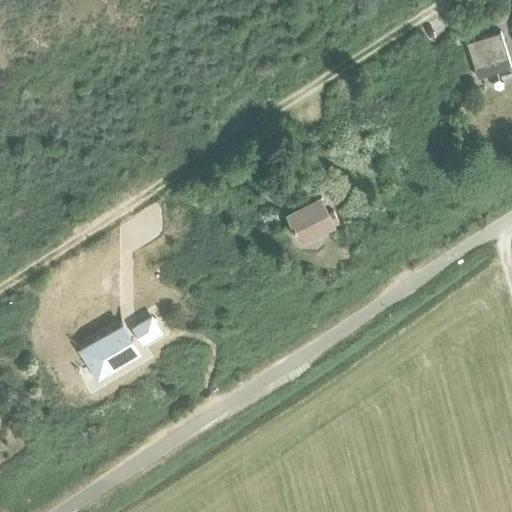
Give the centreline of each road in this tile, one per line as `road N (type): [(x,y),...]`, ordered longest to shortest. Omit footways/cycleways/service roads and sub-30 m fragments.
road 1 (track): [(0,291),(449,0)]
road 2 (unclassified): [(66,511),(511,218)]
